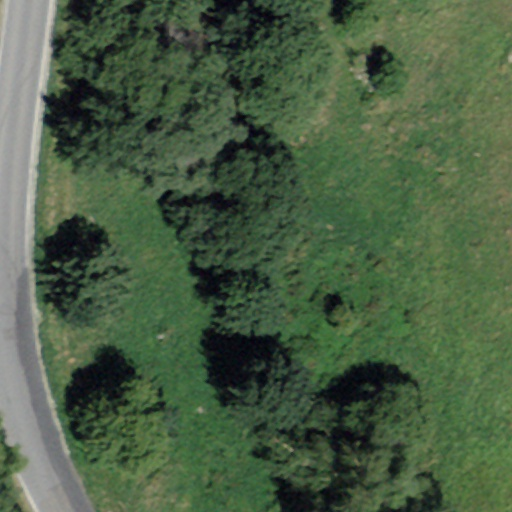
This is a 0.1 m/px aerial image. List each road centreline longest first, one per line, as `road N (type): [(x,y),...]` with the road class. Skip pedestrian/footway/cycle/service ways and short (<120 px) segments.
road 1 (unclassified): [(29,0),(0,239)]
road 2 (unclassified): [(0,296),(2,346),(22,422),(64,511)]
